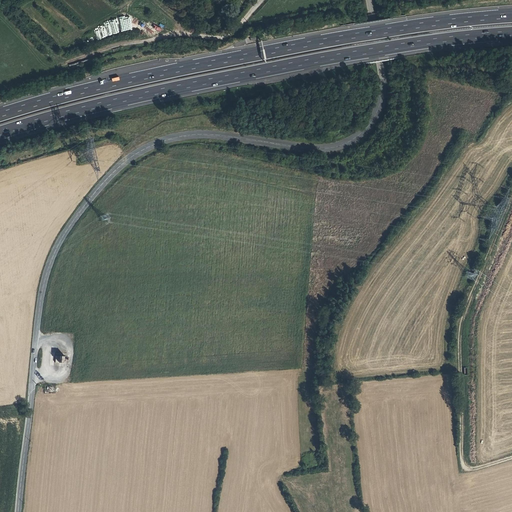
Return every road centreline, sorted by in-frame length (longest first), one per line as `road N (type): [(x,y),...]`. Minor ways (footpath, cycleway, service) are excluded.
road 1 (unclassified): [(369,0),(383,89),(371,126),(355,139),(334,149),(196,134),(150,143),(57,243),(44,277),(17,511)]
road 2 (motorway): [(511,16),(178,69),(0,115)]
road 3 (motorway): [(0,132),(251,73),(511,34)]
road 4 (track): [(511,456),(463,469),(460,324),(508,202)]
road 5 (track): [(251,12),(221,39),(174,34),(65,64)]
